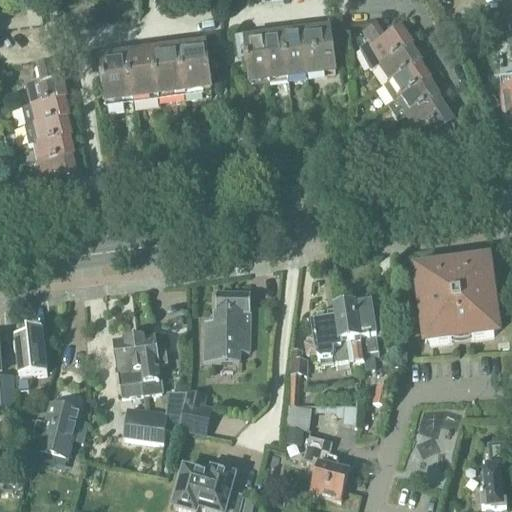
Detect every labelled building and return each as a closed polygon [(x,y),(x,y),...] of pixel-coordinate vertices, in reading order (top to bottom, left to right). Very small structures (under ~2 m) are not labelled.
[(511,0),(503,0),(507,28),(511,27),(511,0)] [(41,8),(31,10),(33,30),(43,28),(41,8)] [(31,10),(20,11),(22,31),(33,30),(31,10)] [(7,12),(9,32),(22,31),(20,11),(7,12)] [(0,13),(0,33),(9,32),(7,12),(0,13)] [(383,38),(377,29),(365,37),(371,46),(361,53),(367,78),(381,68),(385,65),(410,50),(412,49),(401,33),(403,32),(403,31),(401,32),(398,28),(383,38)] [(337,77),(330,29),(244,41),(251,88),(337,77)] [(91,61),(92,67),(100,66),(103,84),(101,84),(101,89),(104,88),(106,108),(107,108),(123,103),(125,105),(133,104),(133,106),(134,106),(134,104),(149,99),(150,102),(159,101),(159,103),(160,103),(160,100),(175,96),(176,98),(185,97),(185,99),(186,99),(186,97),(201,92),(202,95),(212,93),(205,45),(91,61)] [(381,68),(394,82),(419,67),(421,66),(410,50),(385,65),(381,68)] [(21,113),(64,103),(66,102),(61,84),(63,83),(63,82),(59,66),(38,71),(38,72),(40,72),(46,86),(28,91),(35,108),(30,110),(21,112),(21,113)] [(399,102),(428,84),(430,83),(419,67),(394,82),(384,89),(394,105),(399,102)] [(439,100),(428,84),(399,102),(394,105),(387,109),(398,126),(407,119),(412,117),(437,101),(439,100)] [(511,89),(501,91),(506,131),(510,130),(511,132),(511,89)] [(454,126),(437,101),(412,117),(407,119),(416,132),(414,133),(414,134),(416,133),(425,145),(454,126)] [(64,103),(21,113),(26,130),(24,130),(24,131),(33,129),(66,122),(68,121),(64,103)] [(33,129),(24,131),(29,150),(36,148),(36,149),(69,141),(71,140),(66,122),(33,129)] [(69,141),(36,149),(43,165),(38,167),(39,168),(72,160),(74,159),(69,141)] [(76,178),(72,160),(39,168),(46,184),(44,185),(44,187),(76,178)] [(444,273),(442,274),(420,277),(417,281),(420,303),(425,302),(428,323),(423,323),(426,345),(430,348),(452,345),(451,340),(472,337),(472,343),(494,340),(497,335),(494,314),(489,314),(486,294),(492,293),(489,271),(484,268),(463,271),(460,270),(458,269),(456,269),(454,269),(453,269),(450,270),(448,270),(445,271),(444,273)] [(204,366),(240,367),(240,357),(250,357),(251,299),(217,298),(216,316),(214,318),(214,326),(205,325),(204,366)] [(334,314),(335,319),(338,333),(348,331),(352,350),(356,349),(357,354),(363,353),(364,366),(366,375),(375,373),(373,356),(378,356),(376,341),(382,340),(385,337),(383,327),(380,325),(374,325),(371,309),(369,300),(353,303),(355,311),(334,314)] [(338,333),(335,319),(328,320),(328,321),(324,318),(316,319),(316,320),(313,323),(311,323),(314,341),(309,342),(309,346),(305,347),(307,359),(317,358),(317,362),(320,364),(321,370),(334,368),(333,362),(336,361),(337,367),(353,364),(354,368),(364,366),(363,353),(357,354),(356,349),(352,350),(348,331),(338,333)] [(15,341),(18,381),(17,381),(18,396),(28,395),(32,381),(46,379),(42,333),(26,334),(27,340),(15,341)] [(142,400),(162,398),(158,370),(168,369),(166,353),(156,354),(154,340),(137,342),(142,387),(141,387),(142,400)] [(142,400),(141,387),(142,387),(137,342),(113,345),(119,390),(120,390),(122,403),(142,400)] [(290,378),(299,379),(306,379),(307,365),(301,365),(301,356),(291,356),(290,378)] [(0,377),(0,415),(16,414),(13,380),(0,381),(0,377)] [(299,379),(290,378),(288,411),(297,412),(299,379)] [(385,410),(390,390),(377,387),(372,407),(385,410)] [(207,401),(187,396),(187,398),(185,408),(180,435),(207,442),(213,412),(205,411),(207,401)] [(184,408),(185,408),(187,398),(168,398),(167,419),(166,434),(178,434),(184,408)] [(68,464),(74,442),(83,445),(89,425),(79,422),(80,417),(51,409),(47,426),(37,424),(34,438),(42,441),(38,456),(68,464)] [(297,412),(288,411),(287,432),(309,435),(312,414),(297,412)] [(127,423),(124,444),(147,447),(150,417),(130,415),(129,423),(127,423)] [(147,447),(164,449),(166,434),(167,419),(150,417),(147,447)] [(14,418),(0,419),(0,433),(15,432),(14,418)] [(30,423),(21,421),(15,444),(25,446),(30,423)] [(309,441),(307,449),(303,464),(318,468),(311,498),(342,506),(351,470),(337,467),(339,462),(329,460),(333,447),(309,441)] [(488,447),(488,449),(490,470),(486,470),(484,473),(485,497),(480,498),(481,511),(506,511),(505,499),(504,499),(502,469),(501,469),(501,467),(506,467),(504,446),(488,447)] [(210,480),(184,472),(174,511),(176,511),(197,511),(198,511),(199,511),(241,511),(245,498),(244,498),(242,502),(230,498),(235,480),(212,474),(210,480)] [(273,496),(263,494),(260,504),(271,506),(272,499),(273,496)] [(243,511),(252,511),(254,505),(246,503),(243,511)]
